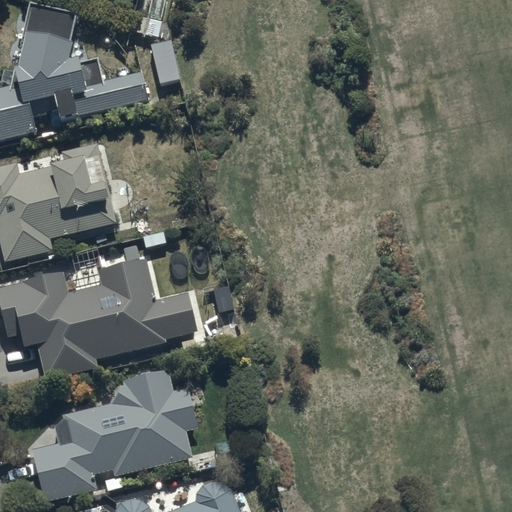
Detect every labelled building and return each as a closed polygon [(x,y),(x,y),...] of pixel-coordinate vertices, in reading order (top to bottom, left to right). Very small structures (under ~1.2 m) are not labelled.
[(2,91),(0,91),(0,143),(29,136),(34,134),(28,119),(45,115),(48,128),(65,124),(150,104),(143,76),(98,85),(93,62),(58,68),(70,18),(23,7),(7,75),(1,77),(2,91)] [(165,46),(145,50),(154,89),(174,84),(165,46)] [(111,228),(91,149),(57,157),(60,168),(15,178),(12,169),(0,171),(0,267),(48,256),(45,244),(111,228)] [(39,386),(196,345),(182,299),(149,305),(139,264),(112,273),(92,276),(96,290),(63,299),(57,278),(32,284),(0,291),(0,344),(10,342),(12,354),(32,349),(39,386)] [(169,395),(163,376),(120,387),(112,399),(106,411),(59,420),(48,433),(52,449),(26,456),(38,507),(91,495),(88,480),(107,475),(108,482),(187,463),(183,443),(190,442),(188,433),(191,432),(181,394),(169,395)] [(233,511),(225,495),(217,487),(207,487),(198,490),(191,499),(189,506),(174,511),(145,511),(137,505),(125,505),(116,508),(112,511),(233,511)]
